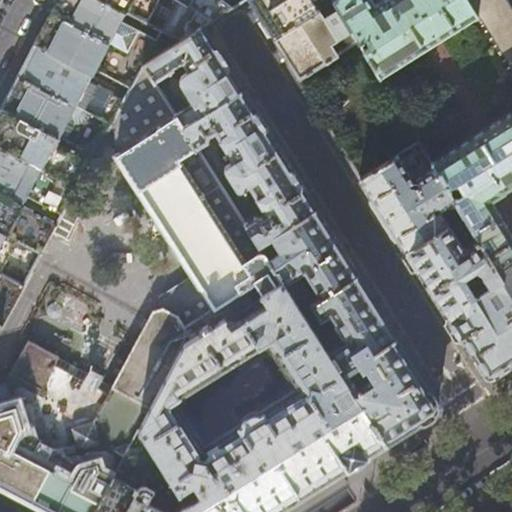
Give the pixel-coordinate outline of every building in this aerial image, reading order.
[(54,0),(48,12),(141,62),(142,62),(176,40),(101,0),(54,0)] [(101,0),(176,40),(199,26),(207,21),(183,6),(173,0),(101,0)] [(223,0),(186,0),(183,6),(207,21),(232,6),(223,0)] [(248,0),(260,18),(272,38),(319,8),(313,0),(248,0)] [(332,0),(331,0),(313,0),(319,8),(332,0)] [(332,0),(337,7),(351,31),(358,42),(357,42),(377,75),(477,16),(466,0),(379,0),(374,3),(371,0),(332,0)] [(511,0),(466,0),(477,16),(511,74),(511,27),(495,0),(511,0)] [(323,16),(319,8),(272,38),(287,61),(298,78),(336,55),(330,44),(351,31),(337,7),(323,16)] [(40,28),(32,43),(125,92),(141,62),(48,12),(40,28)] [(199,26),(176,40),(142,62),(154,80),(173,69),(171,66),(181,61),(186,70),(179,75),(178,78),(178,80),(192,102),(176,112),(183,123),(240,90),(199,26)] [(24,59),(16,75),(74,105),(108,124),(125,92),(32,43),(24,59)] [(154,80),(142,62),(141,62),(125,92),(108,124),(103,133),(192,274),(158,297),(160,309),(151,310),(112,385),(27,340),(9,373),(94,418),(133,439),(139,429),(185,342),(224,318),(259,295),(282,281),(267,256),(258,242),(242,217),(197,146),(183,123),(176,112),(154,80)] [(57,137),(74,105),(16,75),(7,92),(0,104),(0,106),(56,136),(57,137)] [(240,90),(183,123),(197,146),(207,139),(207,133),(212,129),(230,159),(224,163),(223,166),(234,185),(237,187),(239,187),(246,183),(264,211),(258,215),(252,211),(242,217),(258,242),(270,234),(314,209),(268,135),(240,90)] [(53,143),(56,136),(0,106),(0,148),(39,168),(75,187),(77,183),(89,161),(53,143)] [(511,229),(493,198),(511,185),(511,110),(430,160),(433,166),(453,198),(478,240),(511,295),(511,229)] [(36,174),(39,168),(0,148),(0,189),(22,200),(25,194),(61,213),(71,193),(36,174)] [(439,206),(453,198),(433,166),(413,178),(399,153),(360,178),(382,213),(405,250),(449,222),(439,206)] [(68,238),(89,199),(79,194),(83,186),(77,183),(75,187),(71,193),(61,213),(58,219),(52,230),(68,238)] [(58,219),(22,200),(0,189),(0,231),(40,253),(52,230),(58,219)] [(342,334),(344,333),(347,339),(327,351),(351,390),(358,401),(385,443),(413,425),(436,410),(437,405),(362,285),(314,209),(270,234),(274,241),(267,246),(268,249),(276,244),(279,249),(267,256),(282,281),(283,282),(305,269),(322,296),(300,310),(310,324),(329,313),(342,334)] [(464,248),(449,222),(405,250),(440,305),(483,373),(484,375),(486,376),(491,376),(511,362),(511,295),(478,240),(464,248)] [(0,273),(22,285),(40,253),(0,231),(0,273)] [(0,327),(22,285),(0,273),(0,327)] [(275,511),(277,511),(315,487),(352,463),(385,443),(358,401),(344,409),(338,398),(351,390),(327,351),(310,324),(300,310),(283,282),(282,281),(259,295),(266,306),(230,328),(224,318),(185,342),(139,429),(167,474),(174,485),(180,493),(194,485),(201,497),(188,506),(191,511),(275,511)] [(0,405),(0,488),(41,510),(94,418),(9,373),(5,381),(10,403),(0,405)] [(94,511),(133,439),(94,418),(41,510),(44,511),(94,511)] [(139,429),(133,439),(94,511),(191,511),(188,506),(180,493),(174,485),(158,495),(168,511),(126,511),(149,470),(153,476),(158,473),(161,477),(167,474),(139,429)]
